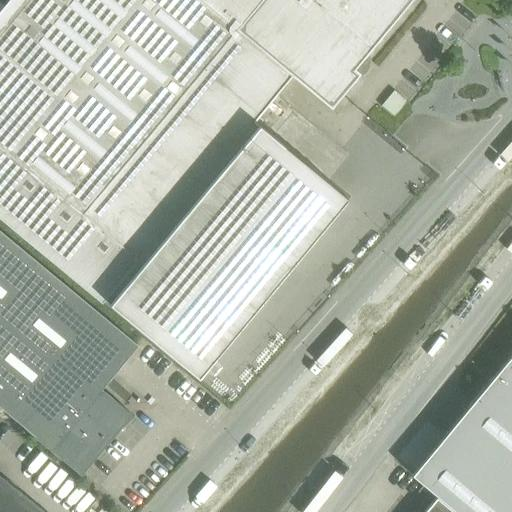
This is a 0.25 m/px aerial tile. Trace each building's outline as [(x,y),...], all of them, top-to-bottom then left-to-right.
[(6,0),(0,8),(0,216),(102,302),(104,299),(197,376),(346,197),(253,120),(291,75),(330,108),(359,73),(354,68),(410,0),(6,0)] [(80,475),(125,420),(121,405),(101,388),(137,345),(0,230),(0,407),(35,436),(34,436),(80,475)] [(511,511),(511,351),(488,379),(489,380),(444,434),(410,475),(437,496),(436,497),(453,511),(511,511)] [(0,511),(44,511),(0,475),(0,511)] [(453,511),(436,497),(423,511),(453,511)]
